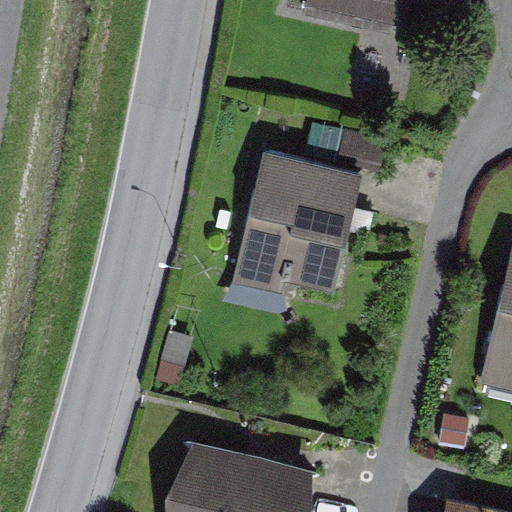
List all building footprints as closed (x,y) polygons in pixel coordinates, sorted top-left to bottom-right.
[(310,0),(412,23),(417,0),(310,0)] [(360,167),(263,145),(227,301),(275,312),(283,276),(332,288),(360,167)] [(511,322),(502,366),(511,368),(511,322)] [(309,511),(310,463),(190,436),(164,490),(163,511),(309,511)] [(511,511),(511,508),(446,493),(441,511),(511,511)]
